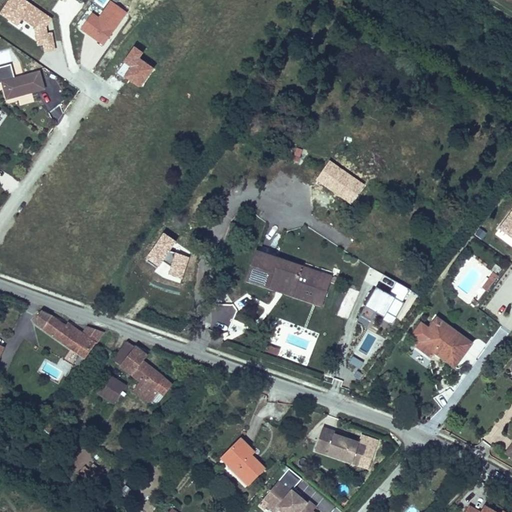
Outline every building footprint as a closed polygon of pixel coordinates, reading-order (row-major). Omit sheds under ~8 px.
[(45,91),(40,72),(15,79),(11,65),(0,68),(0,84),(1,84),(6,101),(45,91)] [(96,80),(89,95),(111,106),(118,91),(96,80)] [(511,210),(499,228),(511,237),(511,210)] [(294,297),(314,304),(322,280),(301,273),(304,265),(256,249),(246,281),(271,289),(273,283),(296,291),(294,297)] [(322,280),(314,304),(322,307),(333,275),(304,265),(301,273),(322,280)] [(497,276),(492,272),(481,287),(486,291),(497,276)] [(397,281),(390,293),(377,285),(356,321),(367,327),(376,312),(385,317),(384,319),(392,324),(405,302),(403,300),(410,288),(397,281)] [(271,289),(294,297),(296,291),(273,283),(271,289)] [(105,332),(87,326),(83,332),(68,322),(67,325),(52,315),(42,310),(37,316),(33,322),(56,339),(80,355),(75,362),(80,366),(96,342),(97,343),(105,332)] [(429,326),(428,327),(433,331),(442,319),(437,316),(429,326)] [(428,327),(419,341),(435,352),(438,348),(441,351),(438,355),(455,367),(473,342),(442,319),(433,331),(428,327)] [(411,335),(419,341),(428,327),(429,326),(421,321),(411,335)] [(113,359),(121,366),(120,367),(140,382),(133,390),(151,404),(160,393),(164,396),(174,383),(165,377),(165,376),(144,360),(149,354),(137,345),(135,347),(127,341),(116,355),(113,359)] [(435,352),(419,341),(415,346),(431,358),(435,352)] [(266,352),(274,354),(277,347),(269,344),(266,352)] [(110,374),(97,393),(114,405),(127,385),(110,374)] [(155,407),(164,396),(160,393),(151,404),(155,407)] [(40,405),(31,398),(26,404),(35,411),(40,405)] [(361,440),(336,432),(337,430),(323,426),(315,451),(354,464),(357,456),(362,457),(367,444),(361,441),(361,440)] [(238,466),(233,470),(249,486),(267,468),(253,454),(256,451),(242,437),(225,453),(238,466)] [(511,460),(511,441),(503,454),(511,460)] [(221,458),(233,470),(238,466),(225,453),(221,458)] [(360,466),(362,457),(357,456),(354,464),(360,466)] [(106,474),(93,463),(89,469),(84,465),(77,473),(94,488),(106,474)] [(285,473),(289,468),(284,464),(281,468),(285,473)] [(285,473),(279,480),(291,490),(292,488),(293,489),(294,487),(302,479),(289,468),(285,473)] [(315,511),(313,510),(317,506),(309,500),(307,501),(300,495),(302,494),(294,487),(293,489),(292,488),(291,490),(279,480),(259,505),(264,509),(267,506),(274,511),(277,511),(279,510),(281,511),(315,511)] [(132,501),(137,494),(126,485),(120,492),(132,501)]
